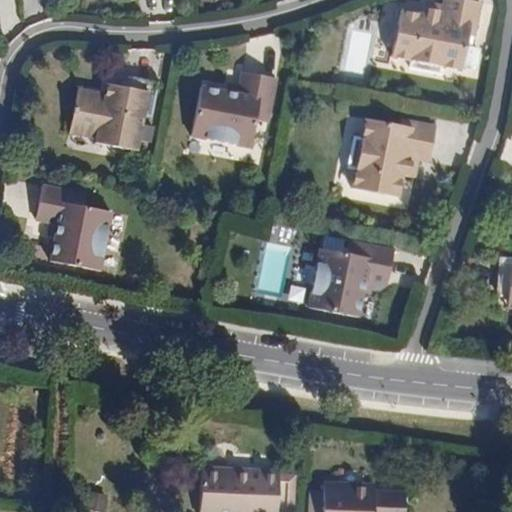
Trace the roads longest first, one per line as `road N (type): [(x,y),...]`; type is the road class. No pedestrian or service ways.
road 1 (tertiary): [(0,309),(404,381)]
road 2 (residential): [(404,381),(488,130),(507,0)]
road 3 (residential): [(330,0),(198,33),(36,36),(2,83),(0,117)]
